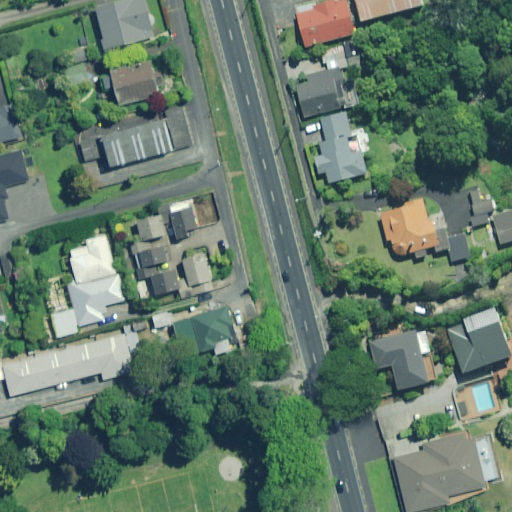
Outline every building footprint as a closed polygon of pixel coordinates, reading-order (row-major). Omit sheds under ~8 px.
[(154,39),(144,0),(134,0),(96,10),(106,50),(154,39)] [(422,7),(420,0),(354,0),(360,23),(422,7)] [(355,36),(347,2),(334,5),(333,2),(313,7),(313,11),(297,15),(305,48),(355,36)] [(305,119),(345,108),(345,109),(360,106),(353,81),(344,84),(340,70),(347,68),(341,47),(320,53),(326,72),(306,78),(308,84),(296,87),(305,119)] [(166,95),(158,64),(111,76),(120,107),(166,95)] [(11,106),(7,107),(0,108),(0,113),(0,115),(0,114),(0,143),(19,139),(11,106)] [(102,136),(110,169),(192,148),(182,108),(164,113),(165,120),(102,136)] [(352,137),(346,113),(320,120),(326,142),(320,144),(323,157),(315,159),(319,176),(326,174),(329,185),(367,175),(361,148),(358,136),(352,137)] [(28,182),(20,152),(0,157),(0,222),(8,221),(3,199),(7,198),(5,188),(28,182)] [(490,224),(488,216),(495,214),(491,201),(484,203),(480,190),(469,193),(476,217),(471,219),(474,228),(490,224)] [(163,216),(165,225),(172,223),(177,241),(189,238),(188,233),(199,230),(193,208),(190,209),(188,204),(169,209),(171,214),(163,216)] [(440,208),(391,221),(402,261),(450,249),(440,208)] [(511,242),(511,213),(494,218),(501,246),(511,242)] [(165,225),(163,216),(137,223),(145,252),(135,255),(142,281),(151,278),(157,297),(183,290),(165,225)] [(123,302),(106,239),(67,249),(76,280),(66,283),(74,310),(52,317),(58,339),(78,333),(76,329),(104,321),(100,308),(123,302)] [(212,282),(204,256),(183,262),(190,288),(212,282)] [(462,374),(501,361),(508,379),(511,377),(511,336),(505,339),(495,310),(464,321),(465,325),(447,331),(462,374)] [(124,335),(129,355),(142,352),(137,333),(160,327),(160,329),(174,325),(171,312),(122,325),(124,335)] [(245,316),(210,327),(221,359),(255,348),(245,316)] [(430,353),(424,330),(370,344),(374,362),(376,369),(391,366),(397,392),(429,384),(422,355),(430,353)] [(129,355),(124,335),(2,367),(1,362),(0,362),(0,380),(5,380),(10,398),(101,374),(103,382),(134,373),(129,355)] [(501,479),(492,441),(476,445),(475,441),(466,443),(464,433),(418,444),(420,454),(393,460),(404,511),(419,511),(450,505),(448,499),(486,490),(485,483),(501,479)]
